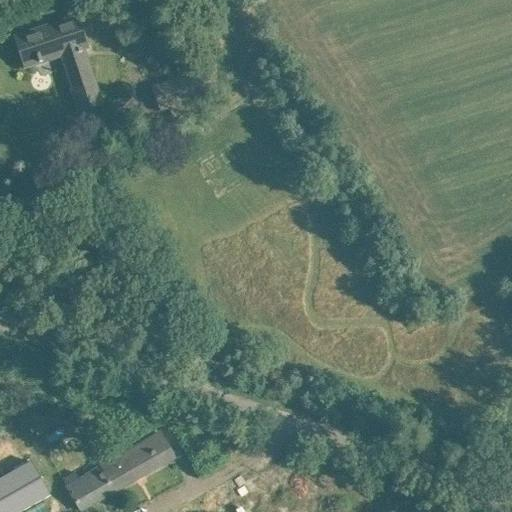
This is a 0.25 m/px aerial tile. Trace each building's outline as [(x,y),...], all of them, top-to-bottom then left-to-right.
[(34,35),(15,41),(24,69),(42,63),(41,59),(62,52),(74,89),(72,90),(79,112),(101,105),(82,49),(87,47),(78,19),(34,35)] [(177,70),(180,78),(152,86),(160,112),(213,96),(203,63),(177,70)] [(99,422),(88,428),(94,438),(105,432),(99,422)] [(75,473),(63,480),(81,511),(126,486),(160,467),(155,457),(168,449),(159,434),(111,461),(79,479),(75,473)] [(31,462),(0,479),(0,511),(23,511),(51,497),(31,462)]
